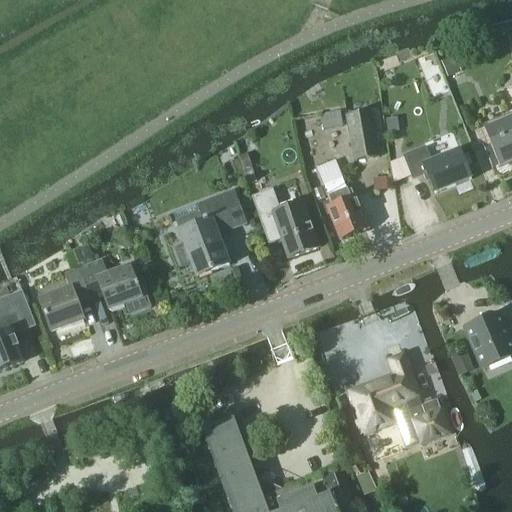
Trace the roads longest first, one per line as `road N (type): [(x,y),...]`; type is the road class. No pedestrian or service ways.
road 1 (secondary): [(0,416),(511,216)]
road 2 (unclassified): [(0,224),(229,78),(311,34),(411,0)]
